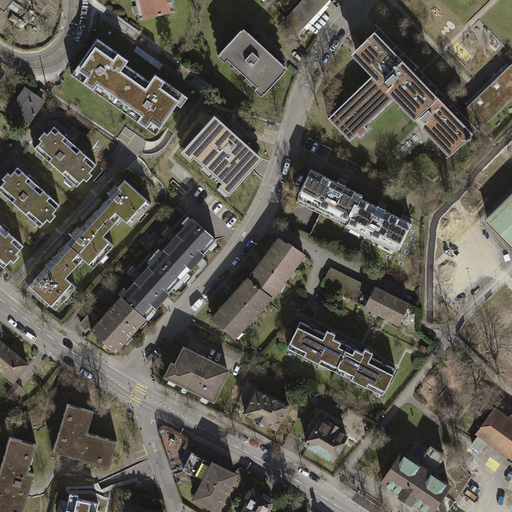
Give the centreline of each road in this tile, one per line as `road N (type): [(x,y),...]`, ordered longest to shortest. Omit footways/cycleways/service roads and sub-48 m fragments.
road 1 (residential): [(119,383),(260,218),(315,62),(363,0)]
road 2 (tertiary): [(155,403),(349,511)]
road 3 (tertiary): [(0,300),(119,383)]
